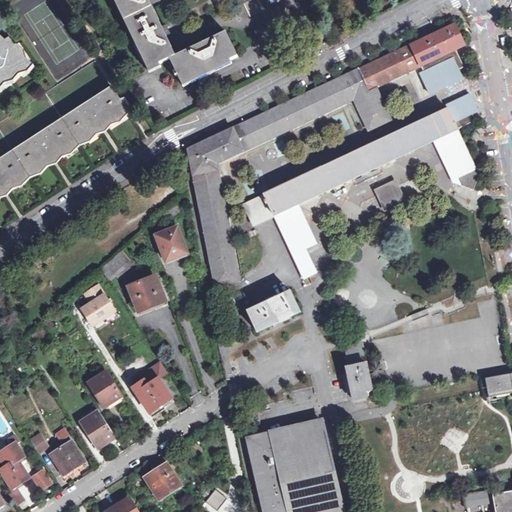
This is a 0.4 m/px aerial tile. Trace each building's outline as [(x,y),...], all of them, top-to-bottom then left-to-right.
[(119,0),(152,68),(170,59),(176,56),(166,35),(162,27),(148,0),(119,0)] [(173,0),(185,24),(233,1),(235,0),(173,0)] [(242,0),(235,0),(233,1),(236,8),(244,4),(242,0)] [(216,286),(240,282),(217,164),(354,99),(368,129),(390,118),(376,86),(400,74),(401,75),(422,65),(424,71),(427,76),(423,78),(427,88),(431,87),(434,92),(463,78),(460,69),(465,67),(456,49),(465,45),(455,24),(358,70),(207,140),(189,149),(216,286)] [(176,56),(170,59),(176,71),(174,72),(176,76),(178,75),(182,83),(238,56),(226,32),(206,42),(197,46),(176,56)] [(0,86),(8,85),(14,77),(23,75),(29,67),(23,62),(21,54),(13,49),(5,41),(0,44),(0,43),(0,86)] [(0,192),(19,180),(20,182),(37,172),(35,169),(69,148),(70,151),(87,140),(85,137),(118,116),(120,118),(129,113),(95,61),(0,122),(0,192)] [(273,215),(303,278),(313,275),(302,250),(314,245),(296,206),(432,141),(452,181),(453,181),(457,190),(473,195),(478,177),(476,171),(477,170),(458,129),(476,121),(473,114),(478,111),(470,93),(453,101),(455,104),(448,107),(244,203),(254,224),(273,215)] [(85,137),(87,140),(102,130),(120,118),(118,116),(85,137)] [(35,169),(37,172),(53,162),(70,151),(69,148),(35,169)] [(0,192),(0,195),(4,193),(20,182),(19,180),(0,192)] [(374,189),(385,213),(406,204),(395,180),(374,189)] [(177,203),(155,221),(161,227),(182,208),(177,203)] [(152,235),(163,264),(188,255),(177,226),(152,235)] [(123,250),(103,268),(111,280),(117,275),(124,285),(133,281),(126,268),(131,264),(130,261),(131,260),(123,250)] [(149,303),(150,307),(165,301),(155,277),(130,287),(138,307),(149,303)] [(89,303),(79,309),(92,330),(116,315),(99,285),(83,294),(89,303)] [(248,311),(258,332),(299,312),(291,291),(248,311)] [(78,308),(87,302),(83,295),(73,301),(78,308)] [(52,314),(44,319),(46,323),(53,317),(52,314)] [(42,327),(32,335),(37,341),(47,333),(42,327)] [(236,333),(228,337),(232,347),(240,343),(236,333)] [(362,343),(346,347),(350,368),(366,364),(362,343)] [(145,371),(151,381),(157,377),(158,379),(167,374),(160,362),(145,371)] [(372,389),(366,364),(350,368),(347,368),(348,374),(343,375),(346,394),(352,393),(354,400),(367,397),(366,391),(372,389)] [(90,381),(106,406),(122,395),(106,371),(90,381)] [(511,372),(486,377),(489,396),(511,392),(511,372)] [(130,388),(150,417),(162,409),(160,407),(172,400),(158,379),(157,377),(151,381),(146,385),(142,380),(130,388)] [(109,445),(117,440),(99,411),(82,421),(92,437),(100,450),(109,445)] [(341,511),(322,421),(271,432),(271,434),(247,439),(263,511),(341,511)] [(65,431),(58,436),(62,441),(69,437),(65,431)] [(42,433),(30,439),(38,454),(50,448),(42,433)] [(84,461),(71,441),(51,454),(63,475),(84,461)] [(13,487),(30,477),(18,459),(24,455),(15,442),(0,452),(0,457),(6,467),(1,471),(13,487)] [(146,478),(159,498),(180,485),(167,464),(146,478)] [(42,471),(33,477),(42,490),(50,484),(42,471)] [(20,487),(10,490),(15,504),(24,502),(20,487)] [(227,499),(216,490),(207,502),(218,510),(227,499)] [(496,511),(511,511),(511,490),(494,493),(496,511)] [(464,507),(489,505),(488,492),(463,494),(464,507)] [(103,511),(141,511),(130,494),(103,511)]
